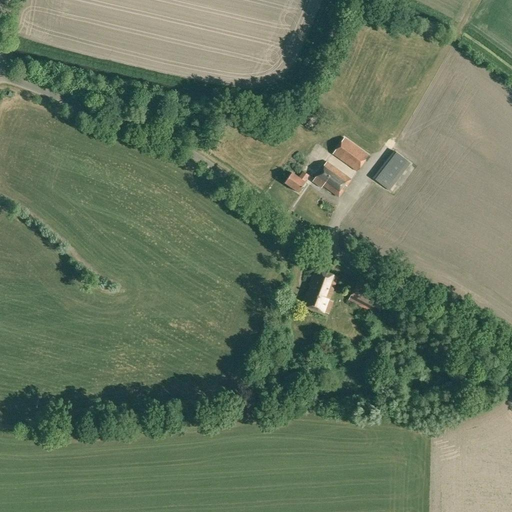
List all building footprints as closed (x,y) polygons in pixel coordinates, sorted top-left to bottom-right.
[(357,172),(368,155),(344,138),(333,154),(357,172)] [(391,193),(413,162),(395,149),(373,180),(391,193)] [(346,186),(351,180),(327,162),(312,181),(321,188),(323,186),(338,197),(343,190),(342,190),(345,185),(346,186)] [(305,182),(309,176),(303,172),(299,178),(292,173),(285,183),(298,193),(306,183),(305,182)] [(374,180),(363,193),(378,206),(389,193),(374,180)] [(328,314),(333,301),(329,300),(337,277),(315,269),(302,304),(328,314)] [(377,315),(387,295),(359,280),(349,300),(377,315)] [(370,370),(374,363),(367,358),(363,365),(370,370)]
